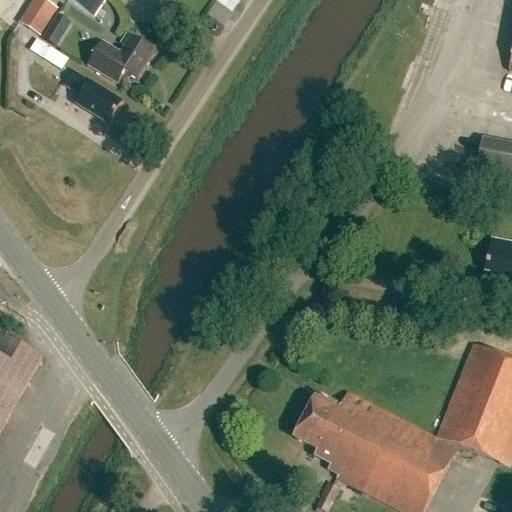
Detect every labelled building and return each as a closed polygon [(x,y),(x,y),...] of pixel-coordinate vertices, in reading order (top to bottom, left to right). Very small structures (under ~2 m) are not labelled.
[(41,39),(58,12),(38,0),(34,0),(19,26),(41,39)] [(63,0),(94,20),(107,0),(63,0)] [(71,25),(58,17),(43,41),(56,49),(71,25)] [(122,54),(120,58),(103,48),(89,71),(118,89),(125,79),(135,85),(152,55),(125,39),(118,52),(122,54)] [(54,68),(62,73),(68,62),(61,57),(54,68)] [(106,127),(119,105),(71,77),(63,89),(78,98),(72,107),(106,127)] [(474,172),(511,179),(511,148),(480,142),(474,172)] [(511,296),(511,244),(492,241),(486,278),(492,278),(490,293),(511,296)] [(0,435),(43,360),(16,345),(18,341),(1,331),(0,332),(0,435)] [(511,364),(473,349),(438,442),(511,471),(511,364)] [(388,511),(426,511),(458,456),(350,397),(340,416),(315,403),(294,442),(318,455),(315,461),(331,470),(328,475),(339,481),(337,484),(388,511)] [(316,511),(329,511),(340,493),(328,486),(315,511),(316,511)]
